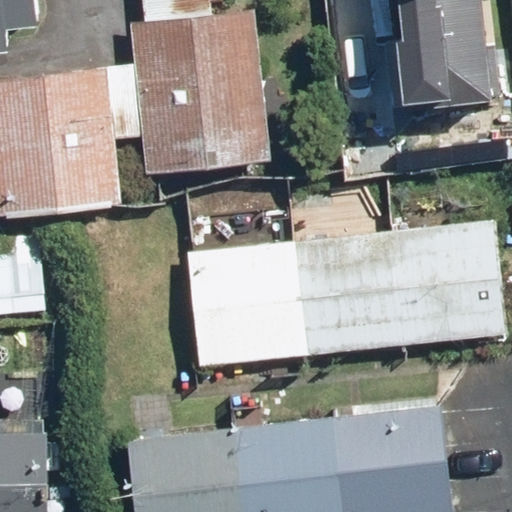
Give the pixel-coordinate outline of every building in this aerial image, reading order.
[(36,0),(0,0),(0,49),(11,48),(9,25),(39,22),(36,0)] [(394,0),(407,104),(494,93),(482,0),(394,0)] [(256,5),(134,18),(150,169),(272,156),(256,5)] [(111,65),(0,75),(0,208),(123,197),(111,65)] [(511,318),(501,217),(189,252),(201,362),(511,327),(511,318)] [(49,230),(0,234),(0,312),(26,310),(25,299),(55,297),(49,230)] [(445,400),(133,434),(141,511),(437,511),(457,510),(445,400)] [(0,427),(0,511),(54,511),(55,428),(0,427)]
